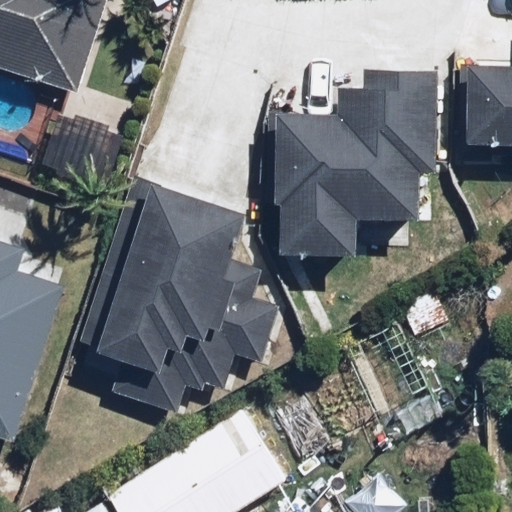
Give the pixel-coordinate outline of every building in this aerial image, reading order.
[(0,0),(0,69),(82,96),(113,0),(0,0)] [(511,52),(462,51),(460,148),(511,148),(511,52)] [(286,191),(284,241),(367,244),(368,200),(426,202),(427,159),(443,159),(446,55),(366,52),(365,73),(349,73),(348,103),(275,101),(272,191),(286,191)] [(138,165),(86,328),(123,340),(111,379),(176,400),(186,367),(228,381),(240,343),(266,352),(285,292),(262,284),(269,261),(237,251),(253,202),(138,165)] [(0,439),(11,443),(63,284),(20,271),(29,244),(0,234),(0,439)] [(456,321),(433,284),(391,309),(414,346),(456,321)] [(237,511),(284,479),(239,416),(117,502),(123,511),(237,511)] [(401,511),(408,506),(372,472),(341,504),(348,511),(401,511)] [(108,511),(91,482),(49,507),(51,511),(108,511)]
